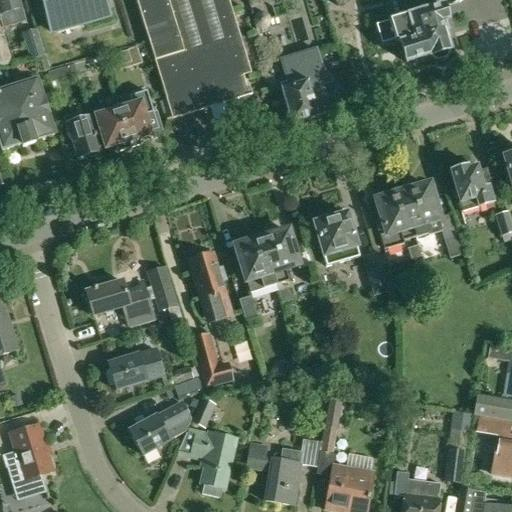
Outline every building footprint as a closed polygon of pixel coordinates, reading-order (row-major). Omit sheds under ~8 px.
[(18,0),(0,0),(0,20),(2,29),(12,26),(10,20),(23,16),(18,0)] [(41,0),(51,32),(109,15),(104,0),(41,0)] [(135,0),(171,119),(176,117),(209,108),(220,144),(224,146),(234,143),(236,140),(225,103),(251,95),(249,86),(246,87),(243,77),(251,74),(228,0),(135,0)] [(462,3),(461,0),(402,0),(407,16),(405,16),(406,17),(376,26),(382,45),(394,42),(394,43),(397,44),(405,68),(428,60),(428,61),(452,54),(439,10),(462,3)] [(268,29),(270,23),(269,17),(263,13),(256,14),(252,21),(254,28),(260,31),(268,29)] [(0,66),(0,68),(12,65),(2,29),(0,20),(0,66)] [(22,34),(31,61),(46,56),(37,29),(22,34)] [(280,85),(292,125),(316,117),(315,113),(306,84),(305,84),(300,68),(313,64),(311,56),(317,54),(316,50),(281,61),(287,83),(280,85)] [(330,76),(324,78),(317,54),(311,56),(313,64),(300,68),(305,84),(306,84),(315,113),(316,117),(330,113),(322,87),(332,84),(330,76)] [(84,61),(74,64),(75,67),(77,76),(88,73),(85,64),(84,61)] [(49,82),(65,78),(63,69),(47,73),(49,82)] [(0,147),(0,148),(0,150),(1,154),(6,152),(6,151),(21,147),(22,149),(36,145),(35,142),(50,138),(51,138),(56,137),(54,132),(53,132),(48,116),(49,116),(44,101),(43,101),(38,85),(39,85),(37,80),(32,81),(32,82),(0,92),(0,147)] [(161,126),(151,94),(143,96),(145,102),(142,103),(141,103),(118,110),(130,150),(141,146),(142,141),(152,138),(150,129),(161,126)] [(119,153),(130,150),(118,110),(94,117),(104,152),(115,149),(119,153)] [(98,157),(99,154),(101,153),(91,118),(76,123),(74,116),(62,120),(69,142),(70,141),(76,161),(87,157),(90,160),(98,157)] [(511,150),(504,153),(501,158),(511,191),(511,195),(511,150)] [(452,169),(449,173),(458,207),(461,214),(476,210),(476,211),(493,206),(488,189),(482,190),(476,168),(467,170),(467,168),(461,166),(452,169)] [(407,187),(399,189),(414,239),(427,235),(428,237),(441,233),(438,221),(428,186),(408,192),(407,187)] [(381,218),(376,224),(379,236),(383,252),(404,245),(403,242),(414,239),(399,189),(393,191),(395,196),(376,202),(381,218)] [(494,217),(500,239),(511,235),(511,229),(507,213),(494,217)] [(313,225),(323,259),(325,269),(360,260),(356,249),(346,215),(313,225)] [(262,239),(272,274),(276,286),(281,285),(288,282),(284,271),(297,267),(298,266),(292,247),(288,232),(262,239)] [(443,240),(449,260),(463,256),(457,235),(443,240)] [(262,239),(235,248),(249,294),(276,286),(272,274),(262,239)] [(303,243),(292,247),(298,266),(297,267),(298,271),(310,267),(303,243)] [(411,261),(419,258),(416,247),(407,250),(411,261)] [(361,257),(373,298),(388,294),(376,253),(361,257)] [(194,261),(188,262),(199,300),(200,300),(203,312),(207,325),(217,322),(231,318),(220,283),(225,282),(222,272),(217,273),(212,255),(206,257),(203,254),(199,254),(195,256),(194,261)] [(92,318),(121,310),(124,322),(154,314),(145,287),(125,292),(122,282),(84,294),(92,318)] [(251,298),(239,301),(245,323),(257,319),(251,298)] [(277,327),(290,321),(282,304),(269,310),(277,327)] [(0,357),(17,352),(3,307),(0,308),(0,357)] [(177,307),(167,310),(171,323),(181,319),(177,307)] [(210,336),(191,341),(204,390),(233,383),(229,365),(218,368),(210,336)] [(511,347),(490,343),(487,360),(507,363),(506,375),(511,376),(511,347)] [(115,392),(147,382),(164,377),(156,350),(107,365),(115,392)] [(168,374),(172,387),(192,380),(189,368),(168,374)] [(302,373),(307,388),(319,384),(315,369),(302,373)] [(173,388),(178,400),(202,391),(197,379),(173,388)] [(170,391),(165,393),(168,401),(173,399),(170,391)] [(476,396),(472,417),(478,418),(478,417),(511,422),(511,419),(511,401),(502,400),(476,396)] [(217,406),(202,400),(191,425),(206,431),(217,406)] [(155,417),(128,432),(142,458),(169,442),(186,433),(191,420),(181,402),(155,417)] [(321,444),(319,453),(332,456),(341,405),(328,402),(321,444)] [(453,414),(450,432),(469,436),(472,417),(453,414)] [(478,418),(475,434),(498,438),(498,437),(509,438),(511,422),(478,417),(478,418)] [(2,457),(5,470),(8,469),(12,482),(19,480),(24,499),(44,493),(47,500),(48,499),(41,477),(53,473),(39,425),(9,435),(14,453),(2,457)] [(196,433),(190,459),(205,462),(200,486),(203,487),(201,496),(219,500),(221,491),(225,492),(236,440),(207,434),(207,435),(196,433)] [(498,437),(498,438),(492,476),(511,479),(511,438),(509,438),(498,437)] [(249,445),(245,471),(268,475),(264,502),(294,507),(300,467),(317,469),(319,453),(321,444),(302,441),(300,453),(281,450),(279,462),(270,461),(270,460),(266,459),(267,448),(249,445)] [(443,484),(460,486),(465,452),(447,450),(443,484)] [(332,467),(324,511),(365,511),(372,474),(369,474),(372,460),(348,456),(346,469),(332,467)] [(396,474),(394,495),(403,496),(401,511),(437,511),(440,485),(407,481),(408,475),(396,474)] [(458,490),(454,511),(511,511),(511,508),(509,509),(498,507),(498,502),(484,500),(485,494),(458,490)]
